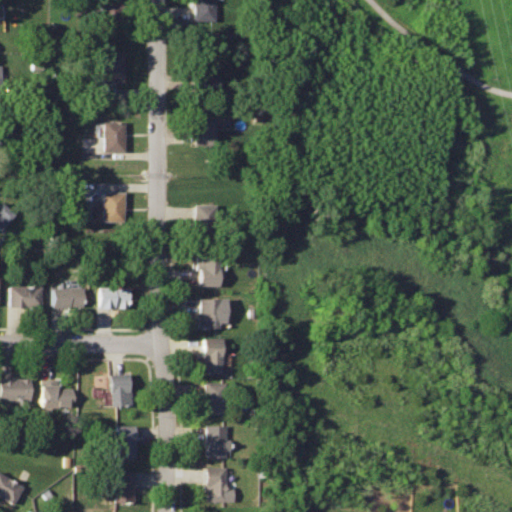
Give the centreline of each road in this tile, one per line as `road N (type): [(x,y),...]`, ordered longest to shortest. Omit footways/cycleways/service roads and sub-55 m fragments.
road 1 (residential): [(155,0),(165,511)]
road 2 (residential): [(0,342),(157,342)]
